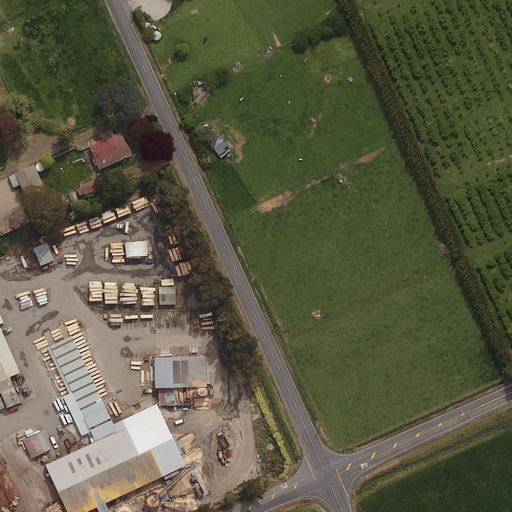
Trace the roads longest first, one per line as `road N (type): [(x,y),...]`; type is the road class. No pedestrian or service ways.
road 1 (tertiary): [(326,475),(113,0)]
road 2 (secondary): [(326,475),(511,392)]
